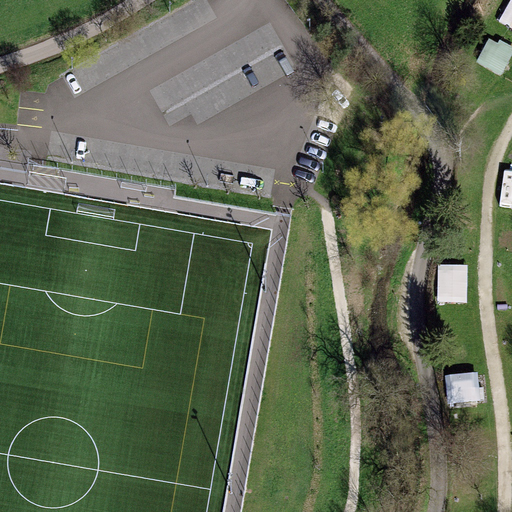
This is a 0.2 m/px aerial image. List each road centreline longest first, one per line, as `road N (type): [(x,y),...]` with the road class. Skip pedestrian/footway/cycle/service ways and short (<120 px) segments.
road 1 (track): [(351,511),(346,346),(328,203),(284,184)]
road 2 (residential): [(138,0),(0,59)]
